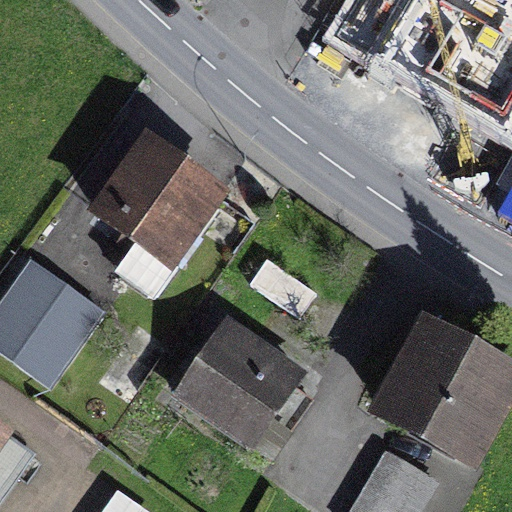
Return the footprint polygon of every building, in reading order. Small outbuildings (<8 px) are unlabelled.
[(511,0),(452,0),(402,85),(511,148),(511,0)] [(145,132),(88,214),(174,276),(233,194),(145,132)] [(31,262),(0,305),(0,355),(52,394),(108,315),(31,262)] [(511,364),(421,315),(368,416),(477,476),(511,408),(511,364)] [(228,319),(171,401),(253,455),(308,375),(228,319)] [(0,422),(0,507),(35,456),(12,440),(16,434),(0,422)] [(423,511),(440,484),(387,451),(351,511),(423,511)] [(147,511),(118,491),(103,511),(147,511)]
